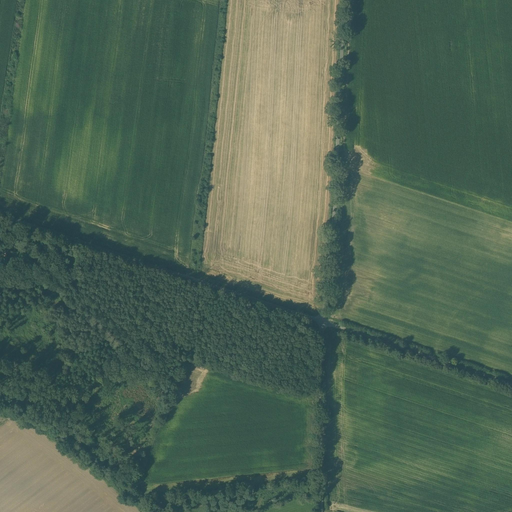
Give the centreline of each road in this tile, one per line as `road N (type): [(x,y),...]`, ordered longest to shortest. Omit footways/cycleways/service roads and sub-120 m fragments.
road 1 (unclassified): [(0,212),(322,321)]
road 2 (unclassified): [(344,0),(322,321)]
road 3 (unclassified): [(322,321),(511,383)]
road 4 (unclassified): [(322,321),(321,511)]
